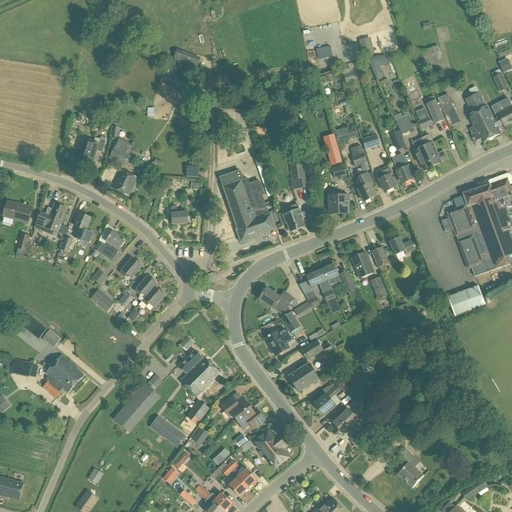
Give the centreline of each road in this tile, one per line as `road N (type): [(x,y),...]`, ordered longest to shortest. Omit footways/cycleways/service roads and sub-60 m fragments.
road 1 (tertiary): [(233,302),(260,265),(511,149)]
road 2 (residential): [(38,511),(85,416),(191,290)]
road 3 (unclassified): [(191,290),(131,220),(82,190),(0,163)]
road 4 (residential): [(210,91),(209,242),(191,290)]
road 5 (tertiary): [(314,447),(241,353),(233,302)]
